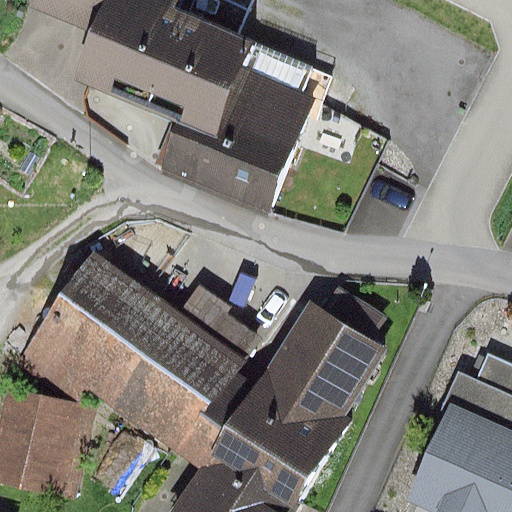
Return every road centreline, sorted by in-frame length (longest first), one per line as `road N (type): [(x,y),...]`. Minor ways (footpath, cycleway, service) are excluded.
road 1 (residential): [(0,77),(154,189),(271,241),(511,273)]
road 2 (track): [(154,189),(0,277)]
